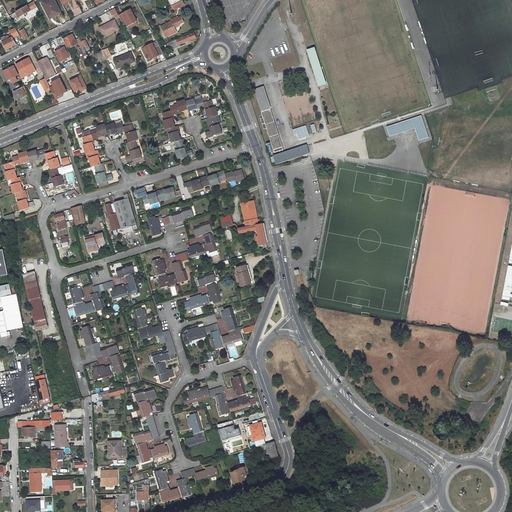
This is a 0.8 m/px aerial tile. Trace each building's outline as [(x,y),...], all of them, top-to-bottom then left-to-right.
[(53,0),(43,0),(40,2),(45,11),(48,9),(52,17),(61,13),(53,0)] [(18,16),(17,17),(17,18),(37,7),(33,1),(16,12),(18,16)] [(114,8),(109,11),(112,16),(114,15),(116,19),(120,18),(114,8)] [(120,18),(124,28),(129,25),(136,22),(137,22),(133,15),(130,9),(123,13),(118,15),(120,18)] [(174,28),(174,27),(179,24),(183,22),(181,17),(161,26),(166,37),(176,32),(174,28)] [(99,28),(104,37),(119,29),(114,20),(99,28)] [(13,38),(12,36),(18,33),(15,28),(10,31),(11,34),(9,35),(9,36),(5,38),(5,36),(1,38),(2,40),(4,40),(4,41),(2,42),(6,50),(17,44),(13,38)] [(24,29),(20,31),(24,40),(28,38),(24,29)] [(180,46),(179,44),(188,40),(190,43),(197,40),(195,32),(170,42),(173,49),(180,46)] [(73,34),(63,39),(69,49),(73,47),(78,44),(75,39),(73,34)] [(82,41),(81,42),(82,44),(83,47),(84,47),(86,51),(90,49),(85,38),(86,38),(84,34),(82,34),(83,35),(79,37),(82,41)] [(60,36),(55,39),(58,45),(64,43),(60,36)] [(148,61),(163,53),(159,46),(159,45),(154,47),(152,43),(145,47),(149,54),(145,56),(148,61)] [(59,50),(55,52),(60,62),(64,60),(64,62),(66,61),(66,59),(69,57),(64,47),(61,49),(60,48),(58,48),(59,50)] [(327,84),(315,48),(307,51),(319,87),(327,84)] [(130,52),(112,61),(117,70),(135,62),(130,52)] [(40,61),(37,62),(42,72),(46,79),(57,75),(47,57),(39,60),(40,61)] [(32,63),(29,58),(17,64),(19,69),(18,69),(21,78),(36,71),(33,65),(32,65),(31,63),(32,63)] [(17,81),(14,76),(18,75),(14,66),(3,71),(7,80),(11,78),(13,83),(17,81)] [(87,87),(81,76),(70,82),(75,91),(79,89),(82,88),(83,90),(87,87)] [(50,88),(46,79),(41,81),(45,90),(50,88)] [(23,87),(13,91),(18,100),(27,96),(23,87)] [(177,112),(177,111),(185,108),(186,110),(193,108),(194,109),(202,106),(203,110),(204,110),(206,118),(204,119),(207,127),(208,127),(209,131),(205,133),(206,138),(221,133),(218,124),(215,124),(212,116),(216,115),(213,105),(212,106),(209,99),(200,101),(199,98),(192,100),(192,98),(183,101),(182,99),(173,102),(173,103),(167,106),(168,109),(159,112),(162,120),(160,121),(163,130),(166,129),(167,133),(165,133),(169,143),(171,142),(173,150),(172,151),(175,160),(189,156),(188,151),(183,152),(182,149),(183,148),(180,139),(178,140),(175,131),(176,130),(175,126),(172,127),(170,118),(171,118),(170,114),(177,112)] [(387,129),(390,139),(416,131),(419,144),(429,141),(422,118),(387,129)] [(107,175),(105,171),(106,171),(104,162),(102,163),(100,154),(101,153),(99,148),(96,149),(94,142),(95,141),(94,138),(101,135),(100,134),(108,131),(109,133),(117,131),(118,132),(125,130),(126,132),(127,132),(130,141),(127,142),(130,151),(131,150),(132,154),(128,156),(130,161),(143,156),(140,147),(138,147),(135,139),(139,138),(136,129),(135,129),(132,122),(124,125),(123,120),(115,123),(115,121),(106,124),(105,122),(97,125),(97,127),(91,129),(92,133),(84,135),(86,143),(84,144),(87,152),(90,151),(91,156),(90,156),(93,166),(95,165),(97,173),(96,173),(99,183),(113,178),(111,173),(107,175)] [(306,126),(293,130),(294,135),(297,134),(299,140),(309,136),(306,126)] [(24,190),(22,182),(23,182),(21,176),(18,177),(16,170),(17,169),(15,165),(22,162),(31,159),(31,161),(40,158),(40,160),(48,157),(49,160),(52,169),(50,170),(52,177),(53,177),(55,182),(50,183),(52,188),(65,184),(62,174),(61,175),(58,167),(62,166),(58,156),(57,157),(54,150),(46,152),(45,148),(38,151),(37,149),(29,152),(28,150),(19,153),(19,155),(13,157),(14,160),(6,163),(9,171),(6,172),(9,180),(12,179),(14,183),(12,184),(15,193),(17,193),(20,201),(18,201),(22,211),(35,206),(33,201),(29,202),(27,199),(29,198),(26,190),(24,190)] [(60,159),(62,166),(70,164),(68,156),(60,159)] [(224,176),(226,180),(227,185),(236,183),(236,184),(246,181),(242,168),(237,169),(239,174),(234,175),(233,174),(224,176)] [(206,177),(209,185),(209,186),(218,184),(217,182),(226,180),(224,176),(223,171),(215,173),(215,175),(206,177)] [(197,180),(182,184),(183,188),(186,187),(187,193),(201,189),(200,187),(209,185),(206,177),(206,176),(197,178),(197,180)] [(172,192),(171,188),(162,190),(162,189),(154,192),(154,193),(156,200),(164,198),(164,200),(178,196),(177,191),(172,192)] [(156,200),(154,193),(145,195),(145,194),(140,196),(143,207),(148,206),(148,205),(157,202),(156,200)] [(114,203),(117,212),(122,231),(133,228),(135,231),(140,230),(130,194),(126,195),(127,199),(114,203)] [(266,242),(263,223),(259,224),(257,219),(254,206),(255,205),(254,201),(241,203),(246,227),(239,228),(240,232),(257,229),(259,237),(257,237),(258,243),(260,242),(260,243),(266,242)] [(122,231),(117,212),(113,213),(111,203),(106,205),(109,214),(108,215),(114,233),(122,231)] [(81,206),(71,209),(75,225),(81,223),(80,219),(83,219),(84,218),(83,213),(82,213),(81,206)] [(182,212),(173,215),(173,216),(175,222),(175,223),(184,221),(184,219),(193,217),(192,212),(193,212),(192,208),(182,211),(182,212)] [(54,216),(56,221),(59,220),(62,228),(67,227),(63,213),(54,216)] [(223,228),(233,224),(230,215),(221,218),(223,228)] [(162,226),(160,220),(159,217),(156,218),(155,216),(148,219),(149,223),(150,222),(152,226),(150,226),(153,237),(162,234),(160,227),(162,226)] [(160,220),(162,226),(175,222),(173,216),(160,220)] [(204,236),(213,233),(214,233),(213,231),(211,231),(210,227),(212,226),(211,222),(200,226),(200,227),(194,229),(197,237),(203,236),(202,234),(204,234),(204,236)] [(95,238),(98,250),(99,250),(97,244),(105,242),(102,233),(94,236),(95,238)] [(216,243),(213,233),(204,236),(207,245),(205,245),(205,244),(203,244),(203,245),(204,249),(207,249),(208,252),(210,251),(210,253),(218,251),(217,247),(216,248),(215,244),(216,243)] [(59,238),(62,247),(70,245),(67,235),(59,238)] [(98,250),(95,238),(91,239),(90,237),(85,238),(90,253),(98,250)] [(188,251),(188,252),(191,258),(195,257),(194,255),(198,254),(199,256),(205,254),(205,255),(208,254),(208,252),(207,249),(204,249),(203,245),(200,246),(200,244),(190,247),(190,250),(188,251)] [(26,257),(24,248),(18,249),(20,258),(22,258),(26,257)] [(4,251),(0,251),(0,277),(9,276),(4,251)] [(188,252),(175,256),(177,262),(181,261),(191,258),(188,252)] [(165,273),(164,269),(166,268),(164,260),(161,260),(161,259),(153,261),(154,265),(155,265),(156,268),(155,268),(157,275),(156,275),(157,278),(158,278),(162,277),(161,274),(165,273)] [(181,261),(177,262),(172,264),(175,272),(176,272),(176,274),(175,274),(178,283),(178,284),(180,283),(180,281),(184,280),(184,282),(188,281),(185,270),(184,270),(181,261)] [(116,270),(118,275),(119,279),(125,277),(125,275),(126,275),(126,277),(135,274),(136,274),(135,271),(134,272),(133,268),(134,267),(133,264),(122,267),(122,268),(116,270)] [(248,272),(246,265),(237,268),(242,286),(252,283),(250,276),(251,276),(250,272),(248,272)] [(511,266),(507,265),(501,299),(509,300),(509,297),(511,297),(511,294),(510,294),(510,291),(511,291),(511,266)] [(48,327),(35,272),(23,275),(36,330),(48,327)] [(161,274),(162,277),(158,278),(159,280),(157,280),(160,288),(164,287),(163,285),(167,284),(167,286),(178,283),(175,274),(166,277),(165,276),(167,275),(166,272),(165,273),(161,274)] [(208,286),(216,283),(218,283),(217,280),(215,281),(214,277),(216,276),(214,272),(203,276),(204,277),(198,279),(200,287),(206,286),(206,285),(207,284),(208,286)] [(125,285),(126,291),(129,290),(130,293),(132,292),(133,295),(141,293),(140,288),(138,288),(137,285),(138,284),(135,274),(126,277),(129,285),(128,286),(127,284),(125,285)] [(100,292),(107,290),(111,289),(113,288),(111,281),(92,287),(94,294),(100,292)] [(206,295),(206,296),(208,300),(210,299),(211,303),(213,302),(214,304),(222,301),(221,298),(219,298),(218,294),(220,294),(216,283),(208,286),(210,295),(209,295),(209,294),(206,295)] [(130,295),(130,293),(129,290),(126,291),(125,286),(121,287),(120,285),(113,288),(111,289),(112,291),(111,291),(113,299),(117,298),(117,296),(120,296),(120,297),(127,295),(128,296),(130,295)] [(177,285),(170,287),(173,296),(180,293),(177,285)] [(74,306),(75,305),(79,304),(78,302),(83,300),(82,297),(83,296),(81,288),(78,289),(78,286),(70,289),(71,293),(72,292),(73,296),(72,297),(74,303),(73,303),(74,306)] [(100,292),(94,294),(90,294),(92,300),(93,300),(94,301),(92,302),(95,311),(95,312),(98,311),(97,309),(101,308),(102,310),(106,309),(103,298),(101,298),(100,292)] [(190,298),(191,301),(189,302),(189,303),(184,305),(187,312),(192,310),(191,309),(195,308),(195,307),(198,306),(199,307),(209,304),(209,305),(212,305),(211,303),(210,299),(208,300),(206,296),(200,298),(199,295),(190,298)] [(85,303),(84,300),(83,300),(78,302),(79,304),(75,305),(76,308),(74,308),(77,316),(81,315),(81,313),(84,312),(84,314),(95,311),(92,302),(83,304),(82,303),(85,303)] [(139,330),(140,330),(143,329),(143,326),(148,325),(146,318),(147,318),(145,308),(142,309),(141,307),(133,310),(135,314),(136,314),(137,317),(136,318),(138,327),(139,330)] [(233,329),(234,332),(238,331),(240,330),(239,327),(238,328),(234,315),(233,316),(232,312),(233,312),(232,307),(223,310),(224,312),(222,312),(224,319),(225,319),(229,331),(233,329)] [(217,323),(204,328),(206,334),(211,333),(220,330),(217,323)] [(146,339),(146,337),(149,337),(149,338),(163,334),(163,332),(161,325),(148,329),(147,328),(150,327),(149,324),(148,325),(143,326),(143,329),(140,330),(141,331),(139,332),(142,340),(146,339)] [(90,329),(89,325),(81,327),(81,330),(79,330),(81,337),(83,336),(86,346),(92,344),(95,343),(92,333),(90,333),(89,329),(90,329)] [(196,340),(207,336),(206,334),(204,328),(197,330),(196,328),(187,331),(188,333),(186,334),(187,337),(183,338),(186,345),(189,344),(189,342),(193,341),(192,339),(196,338),(196,340)] [(229,331),(228,331),(229,334),(231,333),(231,335),(222,337),(225,346),(235,343),(234,341),(238,340),(239,342),(243,341),(241,332),(239,333),(238,331),(234,332),(233,329),(229,331)] [(164,337),(166,342),(168,351),(170,354),(176,353),(170,330),(163,332),(163,334),(164,337)] [(221,336),(220,330),(211,333),(212,339),(215,350),(219,349),(218,347),(222,346),(223,348),(226,347),(225,346),(222,337),(220,338),(220,337),(221,336)] [(102,356),(100,349),(98,342),(95,343),(92,344),(96,358),(102,356)] [(110,356),(119,353),(120,353),(119,351),(117,351),(117,348),(118,347),(117,343),(106,346),(106,347),(100,349),(102,356),(102,358),(108,357),(108,355),(110,355),(110,356)] [(171,359),(170,354),(168,351),(162,353),(161,351),(151,355),(152,359),(154,358),(155,362),(159,361),(159,364),(164,362),(164,360),(165,360),(165,361),(171,359)] [(115,375),(114,373),(116,372),(116,374),(124,372),(124,368),(122,368),(121,365),(123,364),(119,353),(110,356),(113,366),(112,366),(113,369),(110,370),(112,374),(112,376),(115,375)] [(167,371),(165,365),(164,362),(159,364),(159,361),(155,362),(154,363),(154,365),(155,365),(158,375),(160,374),(161,379),(159,379),(160,383),(169,380),(168,379),(171,378),(169,371),(167,371)] [(113,369),(112,366),(111,364),(109,365),(109,366),(102,368),(101,366),(93,369),(93,371),(91,372),(94,380),(98,379),(98,377),(101,376),(101,378),(112,374),(110,370),(113,369)] [(231,380),(233,389),(235,389),(237,395),(242,393),(243,396),(246,395),(248,394),(247,391),(246,392),(243,382),(241,383),(240,379),(242,379),(241,375),(232,377),(233,380),(231,380)] [(215,395),(224,392),(222,386),(208,390),(210,396),(215,395)] [(125,392),(124,387),(109,391),(111,396),(125,392)] [(146,398),(147,397),(148,399),(157,396),(154,387),(144,390),(144,389),(134,392),(135,396),(136,395),(138,400),(141,399),(142,402),(147,400),(146,398)] [(41,396),(44,395),(45,399),(42,400),(41,400),(44,410),(54,407),(54,405),(53,402),(52,403),(50,394),(46,395),(45,388),(40,390),(41,396)] [(210,396),(208,390),(208,388),(195,392),(194,390),(187,392),(188,395),(187,396),(189,403),(193,402),(193,400),(196,399),(196,400),(210,396)] [(227,412),(230,411),(227,402),(226,403),(225,402),(226,402),(224,392),(215,395),(218,405),(217,405),(220,415),(224,414),(223,412),(227,411),(227,412)] [(243,407),(243,405),(246,404),(247,406),(252,405),(249,397),(247,397),(246,395),(243,396),(242,393),(237,395),(236,395),(237,398),(239,397),(239,399),(227,402),(230,411),(243,407)] [(142,417),(146,416),(151,414),(150,413),(152,412),(149,403),(148,403),(147,400),(142,402),(141,399),(138,400),(136,401),(137,403),(138,403),(140,409),(142,409),(143,413),(141,413),(142,417)] [(198,420),(197,417),(198,416),(197,412),(189,414),(190,416),(187,417),(189,427),(192,426),(193,432),(198,431),(199,433),(202,432),(204,432),(203,429),(202,429),(200,420),(198,420)] [(153,414),(151,414),(146,416),(150,430),(153,439),(160,437),(153,414)] [(55,424),(56,447),(68,446),(68,441),(67,441),(66,432),(64,432),(64,424),(55,424)] [(36,437),(35,427),(23,427),(24,435),(30,435),(30,437),(36,437)] [(264,437),(261,427),(252,430),(255,440),(264,437)] [(136,445),(137,445),(146,442),(145,440),(147,440),(147,441),(153,439),(150,430),(144,432),(143,431),(133,434),(134,439),(135,438),(137,442),(135,442),(136,445)] [(186,439),(189,447),(200,444),(199,443),(203,442),(203,443),(207,442),(205,434),(203,434),(202,432),(199,433),(198,431),(193,433),(193,435),(195,435),(196,436),(186,439)] [(121,457),(120,441),(109,441),(109,447),(112,447),(112,458),(121,457)] [(267,447),(271,458),(278,456),(274,441),(264,444),(265,448),(267,447)] [(149,451),(146,442),(137,445),(140,455),(141,454),(143,458),(141,458),(142,462),(150,460),(150,458),(152,457),(151,454),(154,454),(152,448),(149,449),(150,451),(149,451)] [(151,454),(152,457),(153,459),(155,458),(155,457),(162,455),(161,454),(165,453),(165,454),(169,453),(167,445),(165,445),(164,443),(155,446),(156,447),(152,448),(154,454),(151,454)] [(58,466),(57,461),(63,460),(62,450),(52,451),(52,466),(58,466)] [(195,473),(195,475),(198,482),(211,477),(210,475),(215,474),(215,476),(219,475),(217,467),(214,467),(214,464),(207,466),(208,469),(195,473)] [(241,469),(232,472),(235,482),(238,481),(239,483),(242,482),(242,480),(245,479),(244,475),(247,474),(247,473),(249,473),(247,466),(245,467),(244,466),(241,467),(241,469)] [(31,473),(31,482),(30,482),(31,492),(41,491),(40,473),(43,473),(43,469),(43,467),(38,468),(30,468),(30,473),(31,473)] [(178,486),(179,486),(179,487),(178,487),(180,496),(181,498),(183,497),(183,495),(187,494),(187,496),(192,494),(188,483),(187,484),(185,478),(195,475),(195,473),(193,468),(180,472),(182,478),(176,480),(178,486)] [(119,484),(118,477),(119,477),(118,469),(102,470),(103,485),(107,484),(114,484),(119,484)] [(159,492),(161,491),(164,490),(164,488),(168,486),(166,480),(168,479),(166,470),(163,471),(162,469),(154,471),(155,476),(157,475),(158,478),(156,479),(159,489),(158,489),(159,492)] [(170,477),(172,482),(181,478),(179,472),(170,477)] [(70,480),(56,480),(57,490),(70,490),(70,480)] [(169,498),(170,499),(180,496),(178,487),(169,490),(169,489),(170,488),(169,486),(168,486),(164,488),(164,490),(161,491),(162,494),(160,494),(162,502),(166,500),(166,499),(169,498)] [(45,496),(27,497),(27,510),(41,510),(40,500),(45,500),(45,496)] [(102,500),(103,510),(115,509),(115,499),(102,500)]
